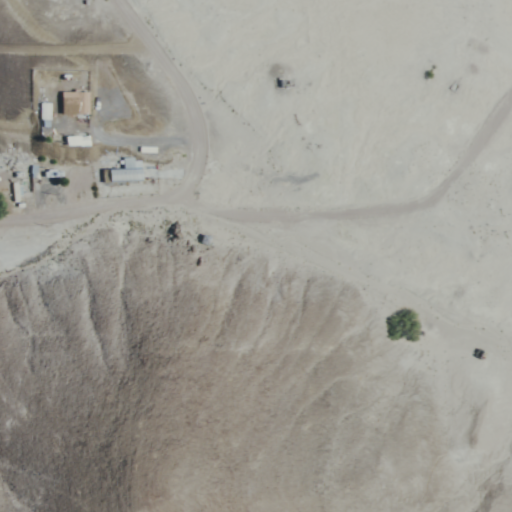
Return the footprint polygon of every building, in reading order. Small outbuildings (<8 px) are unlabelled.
[(83,112),(85,92),(76,91),(76,89),(71,89),(70,91),(64,91),(58,91),(57,96),(64,96),(74,97),(73,113),(83,112)] [(46,119),(46,102),(37,102),(37,118),(44,119),(46,119)] [(60,136),(82,135),(84,145),(72,144),(61,144),(60,136)] [(140,160),(133,160),(133,157),(122,157),(122,169),(105,169),(105,181),(140,181),(140,173),(140,160)] [(211,236),(209,245),(199,241),(201,233),(211,236)]
